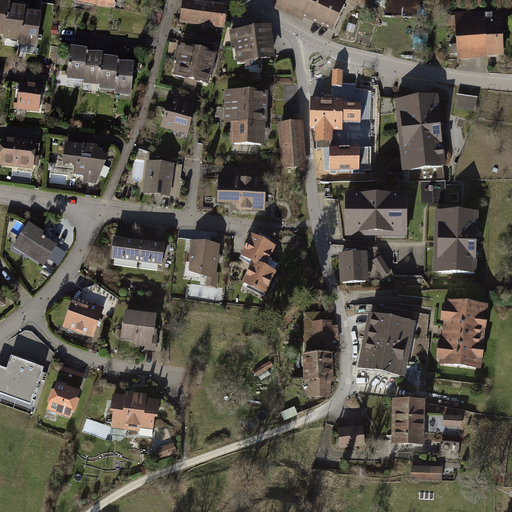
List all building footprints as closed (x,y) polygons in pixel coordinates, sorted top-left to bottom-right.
[(0,0),(0,34),(3,35),(2,39),(18,41),(17,44),(36,47),(41,11),(24,9),(25,5),(9,3),(9,0),(0,0)] [(72,0),(72,1),(114,9),(115,0),(72,0)] [(228,5),(186,0),(183,0),(180,23),(225,29),(228,5)] [(279,0),(275,10),(302,22),(304,19),(333,32),(347,1),(343,0),(279,0)] [(485,12),(455,13),(455,15),(445,16),(445,26),(456,26),(457,45),(450,45),(450,54),(458,53),(458,60),(488,59),(488,58),(504,57),(503,20),(486,20),(485,12)] [(271,26),(229,31),(231,48),(235,47),(237,64),(244,63),(259,61),(275,58),(271,26)] [(181,44),(173,77),(209,86),(217,53),(181,44)] [(87,48),(70,46),(66,79),(83,80),(83,83),(99,85),(98,88),(114,90),(114,93),(131,95),(134,62),(118,60),(119,57),(102,55),(102,52),(87,51),(87,48)] [(325,97),(311,96),(310,130),(314,142),(314,149),(324,149),(325,170),(327,170),(334,170),(338,170),(341,170),(344,170),(348,170),(371,170),(371,147),(372,92),(355,88),(356,84),(343,84),(343,70),(333,69),(332,95),(325,95),(325,97)] [(42,84),(19,82),(17,99),(15,98),(13,109),(39,112),(42,84)] [(269,92),(226,91),(224,123),(232,123),(231,145),(265,146),(266,123),(268,124),(269,92)] [(478,97),(457,94),(455,109),(476,112),(478,97)] [(439,96),(395,101),(402,172),(446,167),(439,96)] [(196,105),(169,98),(161,128),(188,135),(196,105)] [(303,122),(278,124),(282,170),(307,168),(303,122)] [(62,147),(64,148),(62,163),(71,164),(74,168),(73,174),(82,175),(83,177),(83,182),(96,184),(108,155),(103,154),(96,145),(83,143),(84,136),(64,134),(62,147)] [(0,142),(0,166),(33,169),(33,166),(38,166),(39,156),(34,155),(36,141),(1,137),(0,142)] [(147,160),(143,194),(170,197),(174,163),(147,160)] [(260,177),(218,176),(217,203),(232,204),(238,210),(265,211),(266,185),(260,185),(260,177)] [(408,194),(345,194),(345,237),(408,237),(408,194)] [(479,213),(435,212),(433,274),(477,276),(479,213)] [(46,232),(29,221),(13,246),(44,266),(57,245),(43,236),(46,232)] [(252,233),(240,256),(252,262),(242,283),(265,295),(277,272),(266,266),(277,246),(252,233)] [(113,237),(110,259),(162,265),(164,244),(113,237)] [(220,245),(191,240),(188,262),(190,262),(189,271),(207,278),(206,286),(217,288),(219,273),(217,272),(218,263),(220,264),(221,255),(219,255),(220,245)] [(368,253),(340,254),(341,283),(370,282),(368,253)] [(381,256),(373,261),(383,278),(391,273),(381,256)] [(88,304),(77,300),(71,302),(62,328),(94,339),(105,307),(89,301),(88,304)] [(440,360),(439,366),(481,371),(488,306),(447,301),(446,305),(443,305),(441,322),(444,323),(442,341),(439,341),(437,359),(440,360)] [(157,314),(125,310),(123,323),(122,323),(120,339),(134,341),(133,346),(145,347),(144,351),(156,352),(158,335),(157,335),(158,329),(155,329),(157,314)] [(333,311),(303,312),(305,354),(302,354),(303,382),(308,382),(308,398),(331,398),(331,379),(333,379),(333,353),(334,353),(333,311)] [(367,322),(358,369),(405,379),(416,324),(369,314),(367,322)] [(44,367),(12,355),(7,368),(0,365),(0,392),(31,404),(44,367)] [(271,361),(253,371),(256,376),(274,366),(271,361)] [(81,390),(58,382),(55,389),(52,388),(47,402),(50,403),(47,410),(71,418),(74,411),(76,412),(80,399),(78,398),(81,390)] [(147,395),(125,392),(125,396),(113,395),(110,412),(113,413),(111,428),(140,432),(140,429),(154,431),(155,419),(157,419),(160,400),(147,399),(147,395)] [(392,401),(392,445),(425,445),(426,401),(392,401)] [(462,417),(444,415),(443,427),(461,428),(462,417)] [(363,427),(338,430),(340,449),(365,446),(363,427)] [(460,443),(441,442),(439,461),(459,463),(460,443)] [(178,454),(174,443),(156,449),(160,460),(178,454)] [(443,467),(411,466),(411,481),(442,481),(443,467)]
